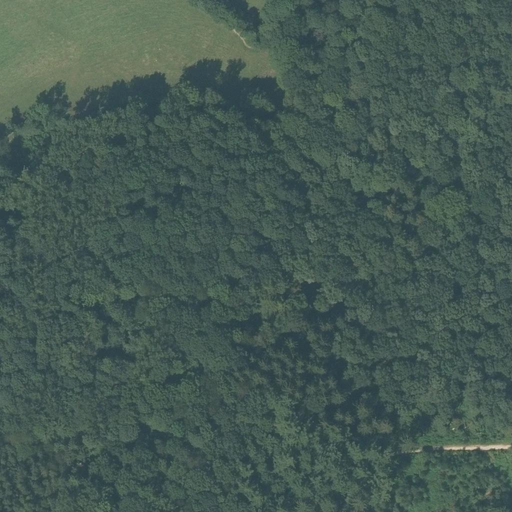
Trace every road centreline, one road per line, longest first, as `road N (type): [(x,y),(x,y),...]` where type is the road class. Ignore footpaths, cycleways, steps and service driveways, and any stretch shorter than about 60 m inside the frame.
road 1 (track): [(231,394),(275,396),(327,436),(373,455),(511,446)]
road 2 (track): [(3,431),(115,426),(231,394)]
